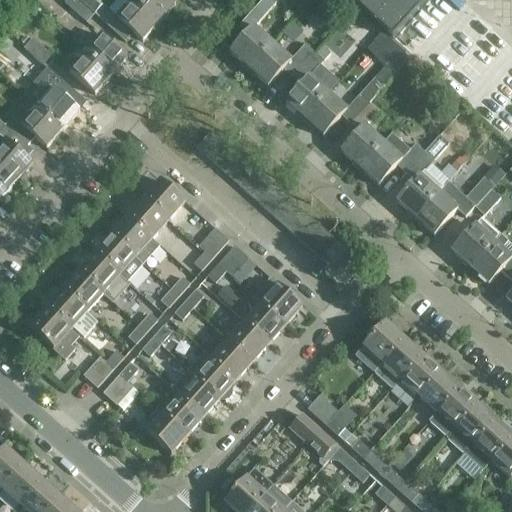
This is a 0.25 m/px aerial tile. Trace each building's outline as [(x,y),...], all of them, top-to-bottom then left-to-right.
[(161,23),(135,0),(131,0),(133,1),(118,18),(104,6),(97,0),(68,0),(65,4),(88,24),(95,16),(126,44),(135,33),(144,41),(161,23)] [(135,0),(161,23),(177,5),(175,3),(177,0),(135,0)] [(270,0),(263,0),(241,24),(251,33),(232,53),(250,70),(274,44),(256,27),(276,5),(270,0)] [(420,10),(408,0),(348,0),(393,40),(420,10)] [(103,35),(87,53),(113,77),(130,58),(103,35)] [(48,68),(56,59),(34,39),(26,48),(48,68)] [(274,44),(250,70),(269,87),(288,66),(297,75),(316,54),(307,45),(293,61),(274,44)] [(48,68),(26,48),(18,57),(40,77),(48,68)] [(87,53),(85,55),(80,50),(73,57),(79,62),(70,71),(97,95),(113,77),(87,53)] [(316,54),(297,75),(306,83),(288,103),(306,120),(330,94),(311,77),(325,62),(316,54)] [(330,94),(306,120),(324,136),(343,116),(352,124),(371,104),(385,88),(376,80),(362,95),(361,95),(348,110),(330,94)] [(55,88),(44,101),(35,94),(30,99),(65,130),(82,112),(55,88)] [(65,130),(30,99),(22,108),(31,116),(22,125),(14,118),(7,126),(29,146),(36,138),(49,149),(65,130)] [(371,104),(352,124),(361,133),(343,153),(361,169),(385,143),(367,127),(380,112),(371,104)] [(29,146),(7,126),(5,125),(4,127),(0,123),(0,168),(17,184),(34,165),(22,154),(29,146)] [(214,133),(197,151),(207,160),(224,141),(214,133)] [(407,174),(426,153),(417,145),(410,152),(392,135),(385,143),(361,169),(379,186),(398,166),(407,174)] [(426,153),(407,174),(416,182),(397,202),(416,220),(443,190),(425,173),(450,146),(440,138),(426,153)] [(224,141),(207,160),(216,168),(233,149),(224,141)] [(233,149),(216,168),(224,176),(241,157),(233,149)] [(241,157),(224,176),(234,184),(251,166),(241,157)] [(251,166),(234,184),(242,192),(259,173),(251,166)] [(17,184),(0,168),(0,201),(1,203),(17,184)] [(259,173),(242,192),(251,200),(268,182),(259,173)] [(485,180),(466,201),(476,210),(495,189),(485,180)] [(187,206),(161,182),(144,201),(170,224),(187,206)] [(268,182),(251,200),(260,208),(277,190),(268,182)] [(495,189),(476,210),(485,218),(504,197),(495,189)] [(277,190),(260,208),(269,216),(286,198),(277,190)] [(443,190),(416,220),(435,237),(459,210),(441,194),(444,190),(443,190)] [(286,198),(269,216),(278,224),(295,206),(286,198)] [(170,224),(144,201),(128,219),(154,242),(170,224)] [(295,206),(278,224),(287,232),(304,214),(295,206)] [(304,214),(287,232),(296,240),(313,221),(304,214)] [(160,248),(154,242),(128,219),(112,238),(144,266),(160,248)] [(313,221),(296,240),(306,249),(322,230),(313,221)] [(453,253),(471,269),(501,237),(501,236),(485,222),(482,223),(481,222),(477,227),(453,253)] [(322,230),(306,249),(314,257),(331,238),(322,230)] [(229,243),(215,231),(200,248),(206,254),(213,260),(229,243)] [(501,237),(471,269),(489,285),(501,272),(510,281),(511,278),(511,258),(503,250),(509,244),(501,237)] [(144,266),(112,238),(95,256),(121,279),(137,261),(144,267),(144,266)] [(331,238),(314,257),(324,265),(340,246),(331,238)] [(363,267),(340,246),(324,265),(331,272),(325,278),(341,292),(363,267)] [(219,266),(228,274),(233,279),(249,261),(235,249),(219,266)] [(213,260),(206,254),(194,266),(202,273),(213,260)] [(121,279),(95,256),(79,274),(114,305),(130,287),(121,279)] [(219,266),(208,279),(216,287),(228,274),(219,266)] [(114,305),(79,274),(63,292),(89,315),(104,297),(113,305),(114,305)] [(172,291),(180,298),(190,287),(183,279),(172,291)] [(279,287),(262,306),(286,328),(303,309),(279,287)] [(224,288),(219,296),(234,306),(239,297),(224,288)] [(161,303),(169,310),(180,298),(172,291),(161,303)] [(89,315),(63,292),(47,310),(72,333),(89,315)] [(186,304),(194,311),(204,299),(196,292),(186,304)] [(186,304),(175,316),(183,323),(194,311),(186,304)] [(262,306),(246,324),(270,346),(286,328),(262,306)] [(72,333),(47,310),(30,329),(67,362),(76,352),(72,349),(80,340),(72,333)] [(139,328),(147,335),(158,323),(150,316),(139,328)] [(385,323),(356,355),(375,372),(404,340),(385,323)] [(246,324),(229,343),(254,364),(270,346),(246,324)] [(128,340),(136,347),(147,335),(139,328),(128,340)] [(153,340),(161,347),(172,336),(164,329),(153,340)] [(215,348),(220,353),(213,361),(238,383),(254,364),(229,343),(229,344),(223,339),(215,348)] [(153,340),(142,352),(150,360),(161,347),(153,340)] [(392,390),(401,379),(422,356),(404,340),(375,372),(373,373),(392,390)] [(114,373),(124,361),(117,354),(106,366),(114,373)] [(238,383),(213,361),(205,354),(189,372),(222,401),(226,402),(229,400),(232,398),(232,394),(232,390),(231,390),(238,383)] [(440,372),(422,356),(401,379),(419,396),(440,372)] [(114,373),(106,366),(100,361),(84,378),(98,390),(114,373)] [(120,378),(128,385),(139,373),(131,366),(120,378)] [(222,401),(189,372),(180,382),(188,389),(181,397),(205,419),(222,401)] [(458,389),(440,372),(419,396),(437,412),(458,389)] [(104,396),(118,408),(134,391),(128,385),(120,378),(104,396)] [(477,405),(458,389),(437,412),(456,429),(477,405)] [(205,419),(181,397),(175,392),(159,410),(189,437),(205,419)] [(325,427),(337,413),(320,398),(308,412),(325,427)] [(464,456),(495,422),(477,405),(456,429),(446,440),(464,456)] [(189,437),(159,410),(151,419),(157,424),(148,434),(172,456),(189,437)] [(325,427),(338,438),(345,430),(334,420),(339,415),(337,413),(325,427)] [(303,417),(289,432),(307,448),(321,433),(303,417)] [(482,472),(492,461),(511,439),(511,437),(495,422),(464,456),(482,472)] [(321,433),(307,448),(323,462),(329,456),(331,458),(339,449),(321,433)] [(511,476),(511,439),(492,461),(511,478),(511,476)] [(359,442),(352,450),(362,460),(369,452),(359,442)] [(5,448),(2,451),(0,450),(0,486),(2,489),(23,465),(5,448)] [(339,449),(331,458),(336,462),(343,453),(339,449)] [(382,464),(369,452),(362,460),(375,472),(380,476),(387,468),(382,464)] [(357,466),(346,456),(339,464),(350,474),(357,466)] [(42,481),(23,465),(2,489),(20,505),(42,481)] [(357,466),(350,474),(363,485),(370,477),(357,466)] [(405,484),(394,474),(387,468),(380,476),(386,481),(398,492),(405,484)] [(255,469),(246,478),(225,502),(236,511),(249,511),(273,486),(255,469)] [(46,511),(60,497),(42,481),(20,505),(13,511),(46,511)] [(424,501),(405,484),(398,492),(417,509),(424,501)] [(273,486),(249,511),(282,511),(292,502),(273,486)] [(382,488),(375,496),(386,506),(393,498),(382,488)] [(76,511),(60,497),(46,511),(76,511)] [(408,511),(393,498),(386,506),(392,511),(408,511)] [(435,511),(431,508),(424,501),(417,509),(419,511),(435,511)] [(302,511),(292,502),(282,511),(302,511)]
